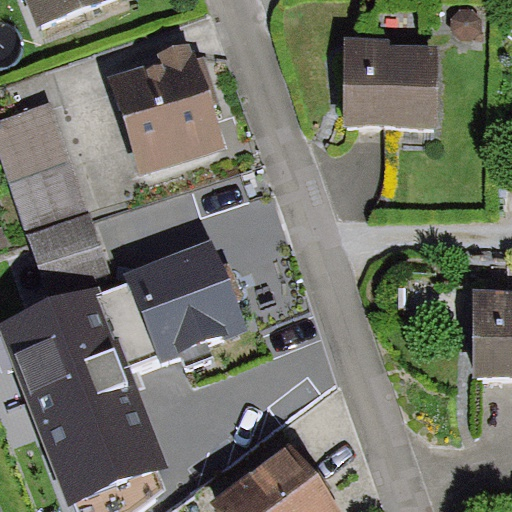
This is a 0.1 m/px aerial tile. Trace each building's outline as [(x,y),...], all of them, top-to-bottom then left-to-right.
[(24,0),(38,33),(120,0),(24,0)] [(453,22),(453,35),(462,44),(475,44),(483,36),(483,22),(475,14),(460,14),(453,22)] [(230,155),(194,49),(159,61),(162,71),(111,88),(143,184),(230,155)] [(391,49),(348,49),(348,136),(436,136),(436,55),(391,55),(391,49)] [(91,217),(54,108),(0,126),(0,148),(30,238),(91,217)] [(113,282),(91,217),(30,238),(52,302),(113,282)] [(0,254),(11,252),(4,231),(0,231),(0,254)] [(216,248),(126,283),(130,292),(159,366),(162,375),(183,366),(186,375),(217,363),(213,352),(251,337),(216,248)] [(97,297),(0,335),(0,341),(68,511),(141,511),(167,493),(161,479),(169,477),(131,376),(159,366),(130,292),(99,304),(97,297)] [(474,385),(511,384),(511,296),(474,296),(474,385)] [(336,511),(291,451),(214,508),(216,511),(336,511)]
